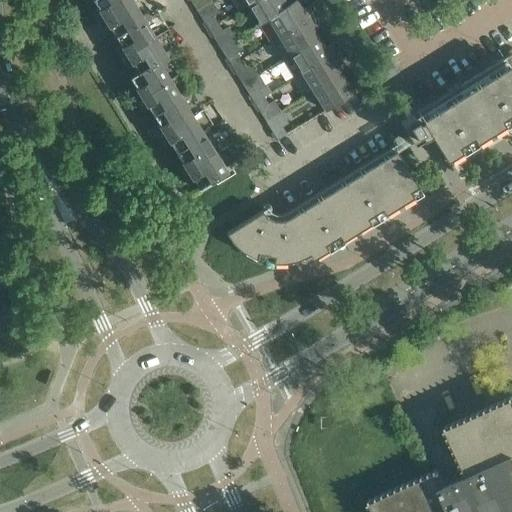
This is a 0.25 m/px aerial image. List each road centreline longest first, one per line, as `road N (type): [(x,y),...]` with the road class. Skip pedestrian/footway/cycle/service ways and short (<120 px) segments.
road 1 (residential): [(511,3),(393,76),(384,113),(228,213)]
road 2 (tertiary): [(511,184),(241,349),(198,361)]
road 3 (tertiary): [(225,417),(260,385),(511,235)]
road 4 (unclassified): [(189,357),(156,326),(125,263),(87,218),(56,199)]
road 5 (unclassified): [(56,199),(59,231),(121,386)]
road 6 (residential): [(173,0),(267,156)]
road 7 (tertiary): [(9,511),(119,463),(149,459)]
road 8 (unclassified): [(56,199),(0,70)]
road 9 (tertiary): [(117,398),(81,428),(0,461)]
road 10 (unknown): [(511,310),(401,379)]
